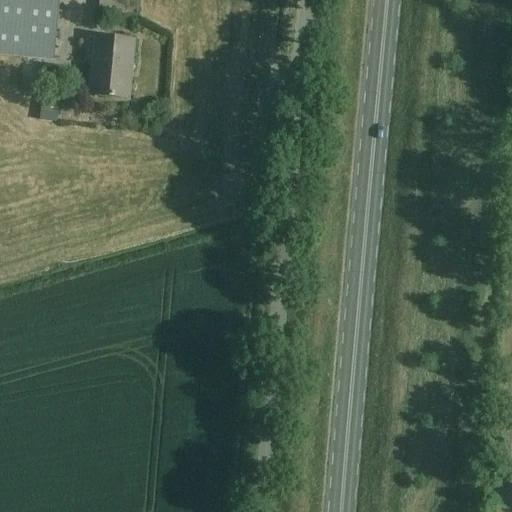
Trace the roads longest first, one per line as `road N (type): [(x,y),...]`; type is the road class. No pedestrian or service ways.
road 1 (primary): [(338,511),(385,0)]
road 2 (unclassified): [(253,511),(297,0)]
